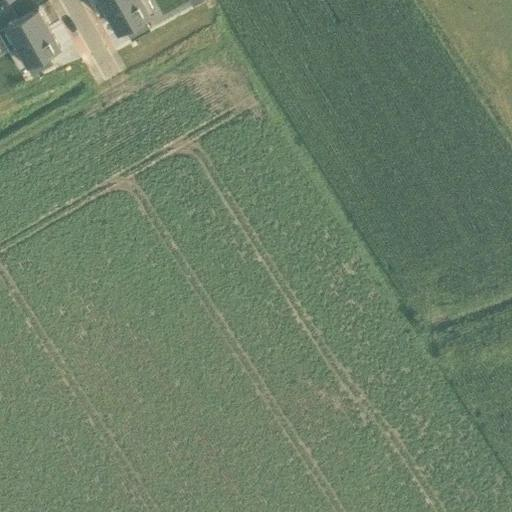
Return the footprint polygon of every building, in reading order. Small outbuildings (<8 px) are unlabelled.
[(0,0),(0,13),(13,6),(9,0),(0,0)] [(101,0),(108,10),(125,0),(101,0)] [(151,12),(143,0),(125,0),(108,10),(119,30),(151,12)] [(38,6),(6,24),(16,43),(8,48),(9,48),(49,26),(38,6)] [(49,26),(9,48),(20,69),(60,46),(49,26)]
